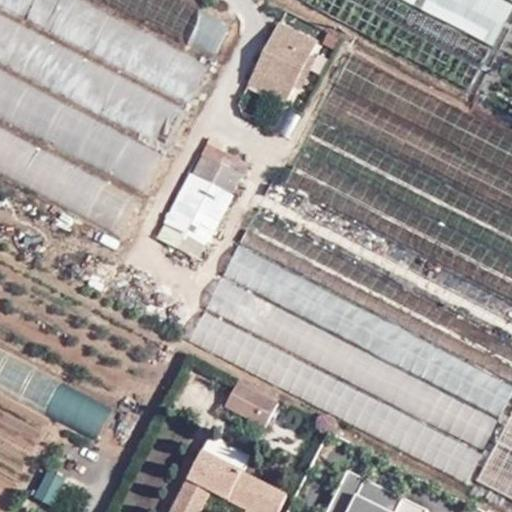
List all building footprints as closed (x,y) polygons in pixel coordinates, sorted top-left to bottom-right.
[(107,3),(98,0),(0,0),(0,169),(129,222),(136,207),(139,210),(167,144),(170,146),(202,68),(158,50),(162,89),(85,57),(107,3)] [(101,0),(218,56),(233,24),(183,0),(101,0)] [(318,42),(280,23),(256,72),(293,91),(318,42)] [(511,387),(511,138),(352,54),(287,178),(274,172),(220,279),(495,422),(511,387)] [(224,145),(210,137),(165,228),(204,247),(246,165),(221,151),(224,145)] [(0,387),(98,438),(113,410),(0,351),(0,387)] [(260,412),(257,418),(269,424),(279,403),(248,387),(241,402),(260,412)] [(0,460),(27,471),(48,418),(0,399),(0,460)] [(256,422),(257,418),(260,412),(241,402),(237,412),(256,422)] [(511,413),(477,480),(511,498),(511,413)] [(485,511),(328,432),(287,511),(485,511)] [(206,480),(216,459),(203,452),(191,473),(206,480)] [(278,511),(287,495),(216,459),(206,480),(191,473),(171,511),(202,511),(211,495),(245,511),(278,511)] [(35,498),(53,508),(68,482),(50,472),(35,498)]
